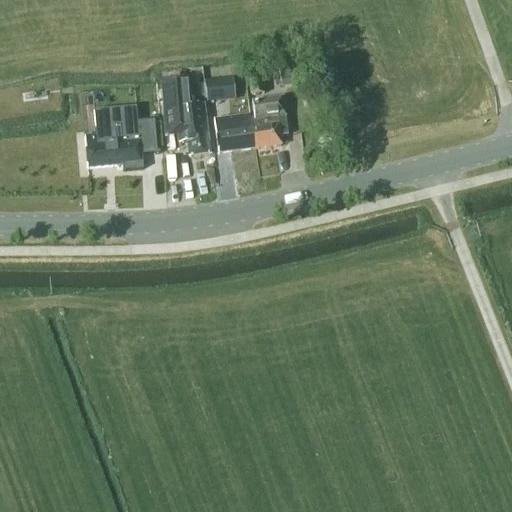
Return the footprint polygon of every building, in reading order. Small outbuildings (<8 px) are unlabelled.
[(251,97),(264,95),(262,77),(248,79),(251,97)] [(187,80),(160,83),(164,133),(177,132),(174,110),(190,108),(187,80)] [(232,99),(230,80),(199,83),(201,102),(232,99)] [(249,115),(254,148),(281,144),(280,135),(286,134),(281,97),(247,101),(249,115)] [(209,154),(202,107),(190,108),(174,110),(177,132),(178,142),(186,142),(188,157),(209,154)] [(95,138),(83,139),(86,171),(122,168),(122,173),(142,171),(141,157),(159,155),(159,154),(156,154),(153,123),(137,125),(135,109),(93,113),(93,115),(96,115),(97,130),(95,131),(95,138)] [(254,148),(249,115),(213,120),(218,153),(254,148)]
